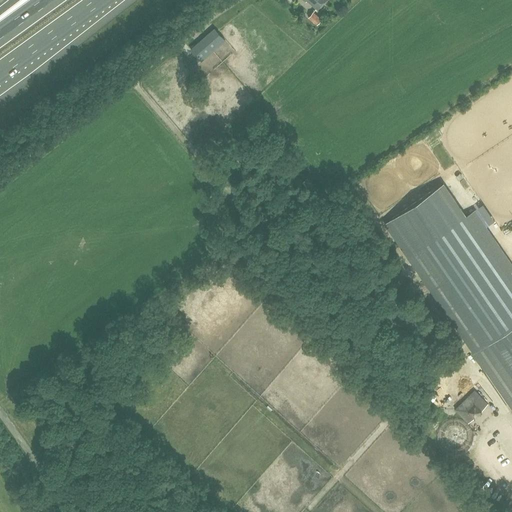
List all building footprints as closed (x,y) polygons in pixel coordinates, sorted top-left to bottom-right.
[(307,0),(318,9),(324,0),(304,0),(306,1),(306,0),(307,0)] [(37,8),(41,14),(50,9),(46,2),(37,8)] [(240,5),(232,11),(237,17),(244,11),(240,5)] [(308,17),(317,25),(322,20),(313,12),(308,17)] [(215,27),(193,47),(203,60),(226,39),(215,27)] [(180,65),(187,59),(182,54),(176,59),(180,65)] [(225,69),(234,66),(231,58),(223,61),(225,69)] [(511,281),(466,216),(444,182),(384,223),(467,342),(474,352),(511,407),(511,281)] [(475,389),(455,409),(468,422),(488,403),(475,389)]
